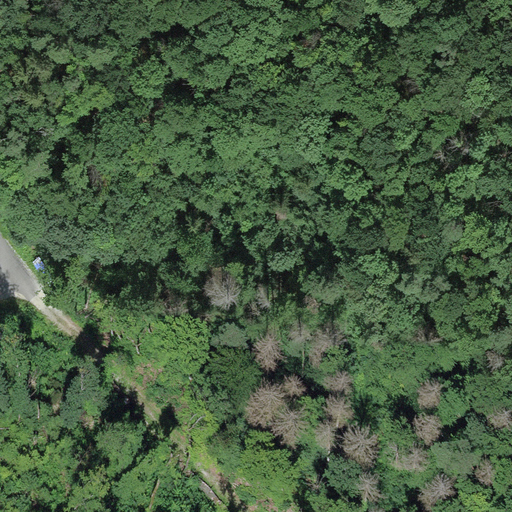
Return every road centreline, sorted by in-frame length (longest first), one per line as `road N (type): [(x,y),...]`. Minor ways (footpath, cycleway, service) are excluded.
road 1 (track): [(297,0),(310,192),(396,511)]
road 2 (track): [(1,273),(33,291),(243,511)]
road 3 (track): [(52,121),(121,0)]
